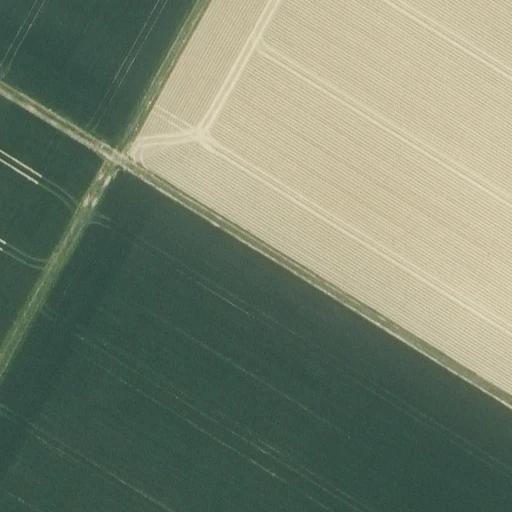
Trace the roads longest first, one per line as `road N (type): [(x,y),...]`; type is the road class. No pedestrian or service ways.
road 1 (track): [(0,409),(128,167),(511,404)]
road 2 (track): [(0,88),(128,167),(222,0)]
